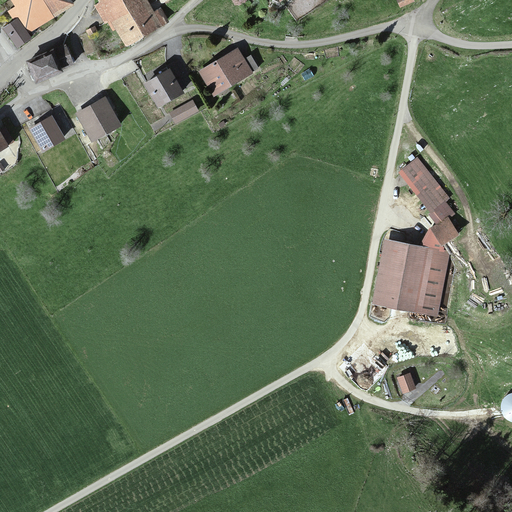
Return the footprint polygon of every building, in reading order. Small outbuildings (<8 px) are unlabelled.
[(10,0),(15,7),(8,11),(14,21),(3,28),(16,49),(33,39),(29,33),(74,5),(70,0),(10,0)] [(163,21),(150,0),(98,0),(100,1),(94,5),(109,31),(114,28),(124,44),(163,21)] [(66,44),(26,62),(35,84),(63,73),(62,70),(75,65),(66,44)] [(238,47),(198,71),(213,97),(253,73),(252,72),(259,68),(250,54),(244,58),(238,47)] [(168,69),(143,84),(157,109),(184,93),(175,77),(181,74),(174,61),(166,66),(168,69)] [(122,126),(105,96),(75,113),(92,143),(122,126)] [(192,99),(169,113),(175,124),(199,111),(192,99)] [(65,140),(52,116),(29,129),(42,153),(65,140)] [(0,130),(0,152),(9,147),(8,145),(15,142),(6,127),(0,130)] [(450,199),(417,158),(398,173),(431,214),(450,199)] [(453,253),(385,240),(373,304),(441,317),(453,253)] [(410,373),(396,377),(402,394),(416,390),(410,373)]
